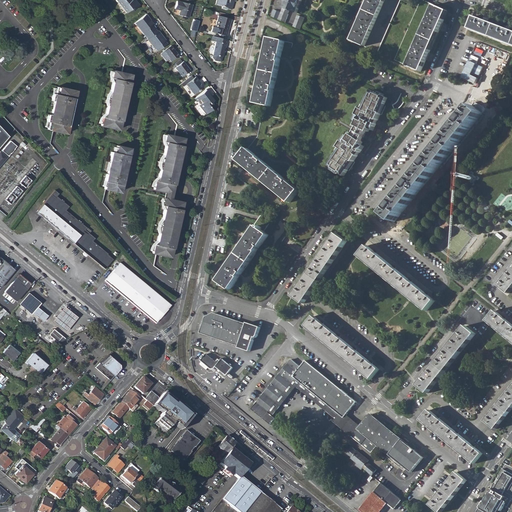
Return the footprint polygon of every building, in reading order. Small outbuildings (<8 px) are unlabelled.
[(125,0),(120,5),(126,13),(131,9),(132,11),(140,5),(135,0),(125,0)] [(215,0),(215,4),(222,6),(221,9),(226,10),(226,8),(232,10),(233,5),(232,5),(232,2),(234,1),(234,0),(215,0)] [(302,0),(286,0),(285,3),(283,8),(290,11),(297,13),(299,9),(297,8),(300,1),(302,1),(302,0)] [(365,47),(386,0),(369,0),(359,23),(361,23),(358,30),(357,29),(351,41),(365,47)] [(182,2),(176,1),(174,8),(180,10),(179,15),(188,18),(192,5),(182,2)] [(443,20),(446,11),(434,6),(407,66),(420,72),(426,60),(424,59),(427,53),(429,53),(439,30),(438,29),(441,23),(442,23),(444,20),(443,20)] [(282,12),(282,13),(274,10),(271,16),(286,23),(289,15),(282,12)] [(149,19),(150,18),(146,14),(134,23),(145,36),(145,35),(155,27),(153,24),(154,24),(151,21),(150,21),(149,19)] [(300,30),(305,18),(298,15),(293,26),(300,30)] [(227,36),(231,19),(218,16),(215,27),(212,26),(211,32),(227,36)] [(488,22),(484,20),(475,17),(470,29),(511,44),(511,30),(507,29),(488,22)] [(191,29),(197,31),(200,20),(194,18),(191,29)] [(158,30),(156,27),(145,35),(147,38),(147,39),(155,49),(166,40),(158,30)] [(214,46),(212,55),(213,55),(212,57),(213,59),(215,61),(218,61),(220,60),(221,60),(222,57),(224,47),(225,48),(226,43),(225,43),(226,40),(214,37),(213,41),(215,41),(214,46)] [(269,38),(255,104),(270,107),(284,42),(269,38)] [(171,62),(179,55),(171,45),(163,52),(171,62)] [(182,77),(190,70),(183,61),(175,68),(182,77)] [(114,80),(106,118),(104,118),(102,127),(120,131),(124,111),(123,111),(127,92),(128,92),(133,71),(127,69),(126,75),(114,72),(112,79),(114,80)] [(201,89),(203,87),(195,77),(186,84),(194,94),(195,93),(197,96),(203,91),(201,89)] [(54,102),(51,115),(48,114),(46,122),(48,123),(46,130),(55,132),(66,135),(70,120),(67,120),(70,107),(73,107),(76,92),(56,87),(54,95),(52,94),(50,101),(54,102)] [(211,102),(214,101),(205,90),(203,91),(197,96),(194,99),(196,102),(197,101),(200,104),(198,105),(206,114),(212,110),(209,106),(211,105),(211,106),(213,104),(211,102)] [(358,125),(359,126),(369,130),(370,131),(372,128),(373,129),(375,126),(376,126),(378,123),(376,122),(378,119),(379,120),(382,113),(381,113),(385,103),(387,103),(390,97),(373,90),(370,96),(371,97),(368,103),(367,102),(364,109),(362,108),(359,114),(358,117),(356,120),(360,121),(358,125)] [(395,222),(483,114),(473,106),(466,115),(463,118),(448,136),(445,140),(431,158),(427,162),(413,179),(410,183),(395,201),(392,205),(385,214),(395,222)] [(0,149),(11,137),(0,125),(0,149)] [(369,130),(359,126),(355,135),(363,140),(369,130)] [(174,172),(178,155),(180,155),(183,138),(164,134),(163,141),(166,142),(158,179),(155,179),(153,189),(165,191),(171,192),(176,172),(174,172)] [(355,135),(353,134),(351,137),(348,135),(346,137),(346,138),(345,140),(344,140),(340,146),(342,147),(338,153),(339,154),(335,159),(334,158),(330,164),(345,175),(349,169),(348,168),(354,160),(355,161),(359,155),(358,154),(360,151),(361,152),(363,149),(362,148),(364,145),(363,144),(364,141),(363,140),(355,135)] [(10,141),(1,151),(8,156),(16,146),(10,141)] [(103,187),(119,190),(123,176),(122,176),(125,161),(126,162),(129,147),(116,144),(114,151),(110,150),(109,158),(110,158),(107,173),(105,172),(103,179),(105,179),(103,187)] [(247,149),(238,161),(289,203),(299,191),(247,149)] [(13,203),(32,179),(26,174),(17,185),(13,181),(2,195),(13,203)] [(56,196),(58,194),(54,190),(36,212),(104,269),(112,259),(107,254),(92,241),(94,238),(84,230),(86,227),(65,210),(68,206),(56,196)] [(173,236),(177,217),(179,217),(182,201),(170,198),(163,197),(162,205),(164,205),(156,244),(153,243),(152,252),(170,256),(175,236),(173,236)] [(258,226),(257,227),(256,226),(217,281),(219,282),(230,290),(269,235),(260,229),(261,228),(258,226)] [(303,304),(346,242),(336,234),(329,244),(327,247),(315,264),(313,267),(301,284),(299,287),(292,297),(303,304)] [(377,253),(374,251),(368,246),(359,256),(427,311),(435,301),(428,295),(426,293),(412,282),(410,280),(396,269),(393,267),(377,253)] [(7,264),(2,260),(0,261),(0,286),(14,270),(11,268),(10,269),(7,264)] [(155,323),(170,305),(119,263),(104,281),(133,304),(155,323)] [(509,294),(511,290),(511,269),(507,276),(505,278),(499,285),(509,294)] [(18,274),(4,292),(15,301),(30,283),(18,274)] [(77,317),(65,306),(53,320),(66,330),(77,317)] [(34,313),(43,321),(48,314),(38,307),(34,313)] [(511,341),(511,324),(506,319),(503,317),(495,311),(487,321),(511,341)] [(247,324),(214,313),(205,317),(200,333),(240,346),(239,348),(250,352),(255,338),(256,338),(258,336),(261,328),(248,323),(247,324)] [(372,380),(380,369),(373,364),(370,362),(340,337),(338,335),(324,324),(321,322),(314,316),(306,326),(361,371),(372,380)] [(428,393),(476,334),(466,326),(459,335),(457,338),(443,354),(441,357),(428,373),(426,376),(418,385),(428,393)] [(62,336),(51,327),(46,333),(53,338),(52,340),(56,343),(58,342),(62,336)] [(8,344),(2,352),(12,360),(18,353),(8,344)] [(32,353),(25,363),(28,366),(29,365),(40,373),(46,365),(32,353)] [(120,364),(109,354),(99,363),(113,375),(121,368),(120,364)] [(217,361),(215,363),(205,355),(200,362),(208,368),(207,369),(210,371),(214,371),(216,368),(226,377),(228,374),(232,369),(221,360),(219,363),(217,361)] [(306,361),(301,367),(292,359),(251,409),(271,425),(276,419),(273,416),(268,412),(296,378),(344,418),(347,415),(357,402),(342,389),(342,390),(306,361)] [(113,375),(99,363),(95,367),(109,380),(113,375)] [(139,381),(133,387),(142,395),(151,384),(142,377),(139,381)] [(345,431),(352,437),(355,434),(359,429),(361,426),(354,420),(347,415),(344,418),(296,378),(268,412),(273,416),(297,387),(336,419),(333,421),(345,431)] [(84,392),(82,394),(94,404),(103,394),(98,390),(94,387),(87,394),(84,392)] [(496,429),(511,409),(511,388),(507,395),(504,398),(493,412),(491,414),(485,421),(496,429)] [(130,391),(120,402),(128,408),(129,410),(139,398),(130,391)] [(150,392),(144,399),(146,401),(152,406),(153,405),(158,399),(150,392)] [(161,417),(156,423),(166,432),(174,422),(176,424),(175,424),(181,429),(190,418),(162,394),(160,396),(158,399),(153,405),(159,411),(160,410),(163,413),(160,416),(161,417)] [(61,412),(65,408),(62,405),(57,401),(53,405),(61,412)] [(143,405),(149,410),(152,406),(146,401),(143,405)] [(73,406),(71,409),(82,418),(90,408),(82,402),(76,409),(73,406)] [(119,419),(128,408),(120,402),(111,413),(119,419)] [(24,416),(14,408),(4,420),(5,423),(0,429),(10,438),(16,431),(13,429),(12,428),(16,424),(17,425),(24,416)] [(440,419),(438,416),(430,410),(421,420),(475,464),(483,454),(475,447),(473,445),(459,434),(456,432),(440,419)] [(38,426),(46,417),(43,414),(32,424),(29,426),(35,431),(39,427),(38,426)] [(392,431),(386,426),(371,414),(361,426),(359,429),(355,434),(374,450),(379,445),(390,454),(388,457),(400,466),(402,464),(408,468),(412,472),(424,458),(417,452),(413,456),(412,455),(416,450),(392,431)] [(63,417),(56,425),(67,434),(76,425),(72,422),(74,420),(67,415),(64,418),(63,417)] [(107,417),(100,427),(109,435),(117,425),(107,417)] [(129,426),(126,430),(130,433),(138,424),(136,422),(131,428),(129,426)] [(59,444),(67,434),(56,425),(54,428),(57,430),(50,439),(54,443),(55,442),(59,444)] [(120,428),(117,425),(109,435),(112,437),(120,428)] [(20,435),(16,431),(10,438),(11,439),(15,442),(18,438),(20,435)] [(174,446),(170,451),(175,455),(175,456),(176,457),(177,456),(183,461),(186,456),(187,456),(190,453),(189,452),(198,441),(185,432),(177,442),(176,441),(173,445),(174,446)] [(352,437),(372,453),(374,450),(355,434),(352,437)] [(225,436),(216,447),(225,455),(230,449),(234,444),(225,436)] [(105,438),(93,452),(103,461),(103,460),(104,461),(109,456),(108,455),(115,446),(105,438)] [(123,450),(130,442),(126,439),(119,446),(119,447),(123,450)] [(29,449),(26,452),(32,457),(35,454),(39,458),(47,449),(38,441),(30,450),(29,449)] [(214,450),(223,457),(225,455),(216,447),(214,450)] [(369,460),(358,451),(357,451),(352,447),(350,450),(346,454),(349,456),(352,458),(352,459),(358,463),(356,465),(362,470),(363,468),(366,470),(372,475),(377,470),(371,465),(370,465),(367,463),(368,462),(369,460)] [(243,460),(230,449),(225,455),(223,457),(218,464),(224,469),(222,470),(222,471),(229,477),(231,475),(237,479),(239,477),(249,464),(243,460)] [(0,465),(4,469),(11,461),(4,455),(7,453),(4,451),(2,450),(0,452),(0,465)] [(116,455),(108,465),(117,473),(123,465),(116,460),(118,457),(116,455)] [(17,470),(14,474),(24,482),(35,471),(21,459),(14,467),(17,470)] [(67,476),(73,481),(81,471),(79,470),(80,468),(77,466),(77,467),(70,461),(64,468),(65,470),(63,472),(65,474),(67,472),(69,473),(67,476)] [(131,464),(127,468),(135,475),(138,471),(131,464)] [(502,511),(506,505),(511,508),(510,511),(511,511),(511,467),(506,464),(492,488),(477,511),(502,511)] [(127,468),(121,476),(129,483),(136,475),(127,468)] [(78,485),(79,484),(81,481),(89,488),(90,487),(96,480),(97,479),(85,469),(75,482),(78,485)] [(439,511),(441,511),(467,480),(457,472),(452,479),(449,482),(438,495),(436,498),(431,505),(439,511)] [(161,475),(151,489),(158,494),(161,490),(174,500),(181,490),(161,475)] [(198,475),(191,483),(198,489),(204,481),(198,475)] [(221,499),(237,511),(243,511),(259,493),(254,489),(239,477),(237,479),(236,481),(221,499)] [(138,482),(139,483),(140,481),(137,478),(136,480),(135,480),(131,485),(134,488),(138,482)] [(102,484),(96,480),(90,487),(95,492),(91,497),(97,502),(108,488),(103,484),(102,484)] [(54,481),(47,492),(58,499),(62,492),(64,493),(66,490),(54,481)] [(79,484),(87,491),(89,488),(81,481),(79,484)] [(395,509),(402,500),(382,484),(375,493),(390,505),(395,509)] [(0,488),(0,502),(4,502),(9,496),(0,488)] [(113,491),(103,503),(110,509),(120,498),(116,495),(117,494),(113,491)] [(278,511),(280,510),(259,493),(243,511),(278,511)] [(384,511),(390,505),(375,493),(367,502),(361,509),(365,511),(384,511)] [(124,501),(136,511),(139,508),(127,497),(124,501)] [(38,511),(47,511),(48,510),(51,504),(54,505),(55,503),(43,498),(37,511),(38,511)]
